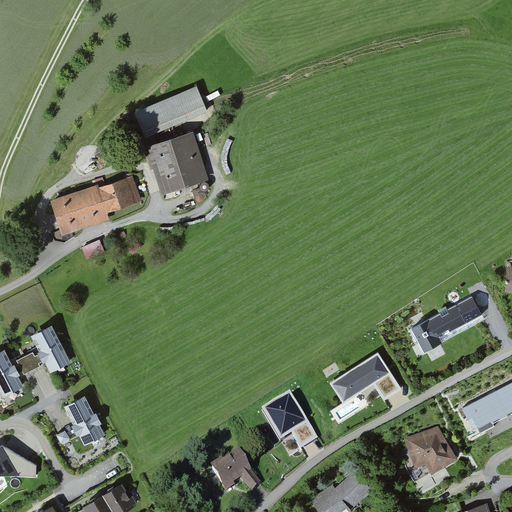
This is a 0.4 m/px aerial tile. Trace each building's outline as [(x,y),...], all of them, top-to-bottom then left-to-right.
[(195,93),(134,121),(146,147),(208,120),(195,93)] [(193,142),(152,156),(167,201),(208,187),(193,142)] [(131,182),(50,210),(61,243),(108,227),(106,219),(140,208),(131,182)] [(100,239),(83,246),(88,257),(104,250),(100,239)] [(472,293),(411,326),(425,351),(442,342),(440,338),(484,315),(472,293)] [(51,333),(31,344),(39,360),(43,367),(49,378),(69,368),(51,333)] [(378,350),(330,381),(344,402),(373,383),(384,400),(403,388),(378,350)] [(13,374),(5,357),(0,359),(0,396),(4,404),(24,394),(17,381),(13,374)] [(39,360),(34,363),(32,359),(16,366),(18,371),(13,374),(17,381),(22,378),(24,382),(39,374),(37,370),(43,367),(39,360)] [(511,386),(494,395),(504,415),(511,410),(511,386)] [(319,440),(290,393),(261,412),(281,443),(291,436),(301,452),(319,440)] [(494,395),(464,411),(475,430),(504,415),(494,395)] [(84,404),(64,414),(83,452),(103,442),(84,404)] [(439,424),(404,438),(416,468),(429,465),(435,474),(461,460),(439,424)] [(62,444),(70,439),(66,431),(57,435),(62,444)] [(4,445),(0,446),(0,473),(38,477),(38,466),(4,445)] [(240,464),(213,480),(226,503),(245,491),(256,503),(263,497),(253,486),(240,464)] [(332,483),(309,497),(319,511),(339,511),(347,507),(350,510),(374,490),(356,470),(335,487),(332,483)] [(134,511),(122,492),(102,504),(107,511),(134,511)] [(489,511),(486,503),(459,511),(489,511)]
